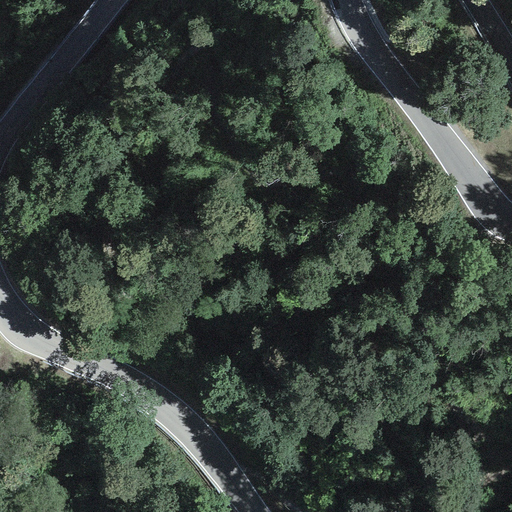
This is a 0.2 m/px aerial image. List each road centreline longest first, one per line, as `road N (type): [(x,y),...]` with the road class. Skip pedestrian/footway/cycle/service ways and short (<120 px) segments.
road 1 (tertiary): [(0,316),(62,369),(159,409),(247,511)]
road 2 (tertiary): [(511,224),(488,208),(345,0)]
road 3 (tertiary): [(110,0),(0,137)]
